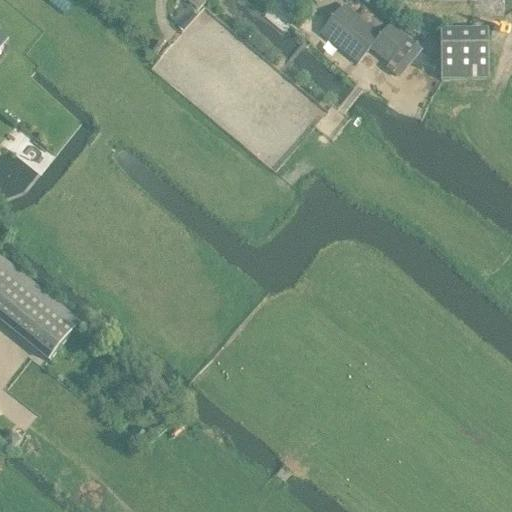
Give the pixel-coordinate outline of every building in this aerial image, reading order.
[(199,12),(209,0),(189,0),(187,2),(199,12)] [(398,76),(414,56),(419,50),(390,26),(381,37),(343,6),(320,34),(358,65),(368,51),(398,76)] [(440,32),(440,57),(441,82),(489,81),(488,32),(440,32)] [(511,92),(500,105),(511,115),(511,92)] [(0,325),(48,365),(79,327),(80,326),(0,261),(0,325)]
